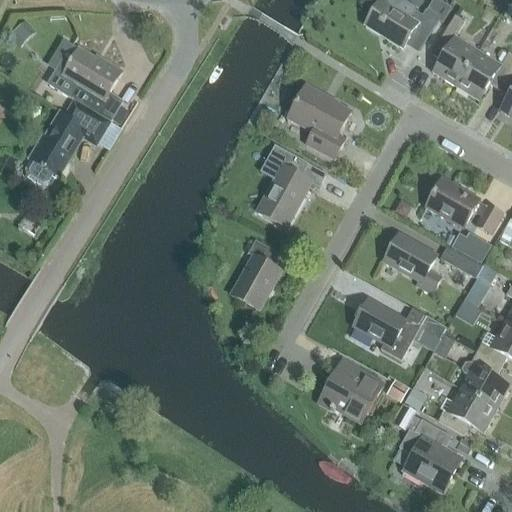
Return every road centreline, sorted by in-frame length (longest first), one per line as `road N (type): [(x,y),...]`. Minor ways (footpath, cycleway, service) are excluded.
road 1 (residential): [(310,364),(279,349),(412,114),(511,171)]
road 2 (unclassified): [(0,367),(174,75),(188,31),(184,0)]
